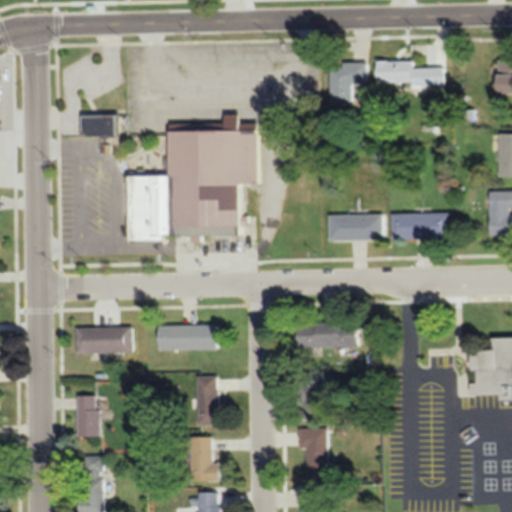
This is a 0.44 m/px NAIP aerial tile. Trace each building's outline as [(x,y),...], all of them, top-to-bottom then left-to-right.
[(511,59),(502,59),(502,93),(511,93),(511,59)] [(447,85),(447,67),(415,67),(415,60),(380,60),(381,85),(447,85)] [(334,103),(356,103),(356,82),(371,82),(371,62),(334,62),(334,103)] [(134,240),(246,236),(244,184),(263,183),(261,122),(243,123),(243,114),(229,115),(230,123),(173,124),(174,176),(132,177),(134,240)] [(122,115),(84,115),(84,136),(122,136),(122,115)] [(503,176),(511,175),(511,133),(503,133),(503,176)] [(511,189),(493,190),(493,236),(511,235),(511,189)] [(394,212),(394,238),(452,238),(452,212),(394,212)] [(331,240),(386,240),(386,214),(331,214),(331,240)] [(360,348),(360,322),(300,322),(300,348),(360,348)] [(219,349),(219,324),(160,324),(160,349),(219,349)] [(135,353),(135,326),(79,327),(79,353),(135,353)] [(511,337),(497,338),(497,350),(477,350),(478,368),(481,368),(481,383),(474,383),(475,394),(502,393),(503,401),(511,400),(511,337)] [(306,420),(326,420),(326,372),(306,372),(306,420)] [(199,375),(199,425),(221,425),(221,375),(199,375)] [(80,395),(80,436),(103,436),(102,395),(80,395)] [(330,428),(301,428),(301,449),(309,449),(309,481),(330,481),(330,428)] [(221,480),(221,462),(214,462),(214,437),(194,437),(194,480),(221,480)] [(106,511),(106,455),(83,455),(83,511),(106,511)] [(200,511),(221,511),(222,492),(201,492),(200,511)] [(325,511),(325,492),(303,492),(303,511),(325,511)]
